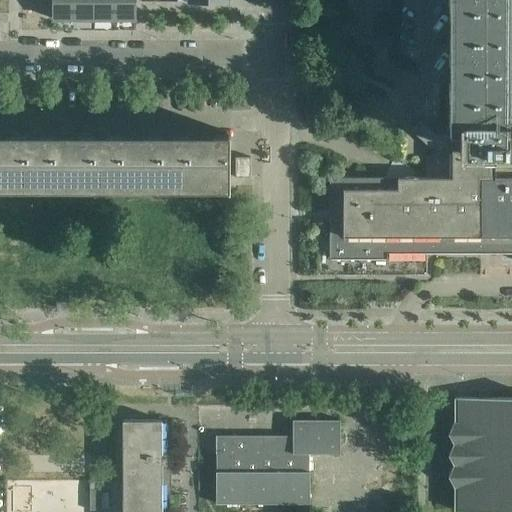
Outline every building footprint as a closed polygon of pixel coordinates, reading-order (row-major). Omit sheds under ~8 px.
[(74,18),(73,0),(52,0),(52,18),(74,18)] [(94,18),(94,0),(73,0),(74,18),(94,18)] [(114,18),(114,0),(94,0),(94,18),(114,18)] [(114,0),(114,18),(136,18),(136,2),(135,0),(114,0)] [(330,176),(330,249),(317,250),(317,275),(427,275),(427,252),(511,251),(511,176),(495,176),(495,150),(511,149),(511,0),(449,0),(450,124),(449,126),(460,126),(460,149),(453,149),(453,176),(330,176)] [(0,183),(229,183),(229,132),(0,131),(0,183)] [(251,155),(235,155),(235,176),(251,176),(251,155)] [(454,421),(449,432),(453,442),(449,453),(453,463),(448,474),(454,485),(454,486),(454,509),(482,509),(482,510),(482,511),(511,511),(511,396),(455,397),(455,420),(454,421)] [(162,511),(162,497),(162,419),(123,419),(123,511),(162,511)] [(217,453),(217,470),(216,470),(217,503),(310,503),(310,471),(309,470),(309,452),(339,452),(339,453),(340,453),(340,419),(293,419),(292,436),(278,436),(278,435),(216,435),(216,452),(217,453)] [(102,488),(102,486),(102,480),(90,480),(90,486),(90,488),(90,509),(101,509),(101,488),(102,488)]
